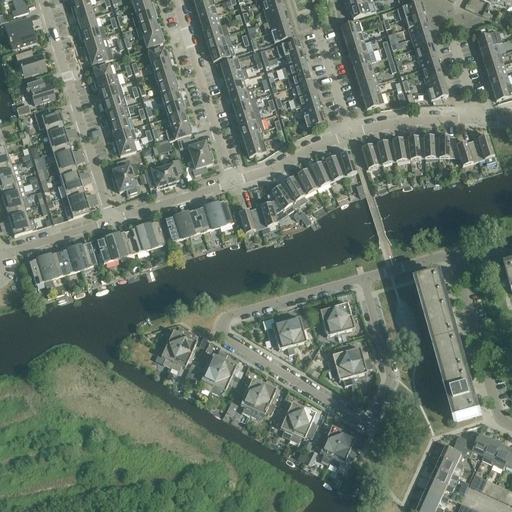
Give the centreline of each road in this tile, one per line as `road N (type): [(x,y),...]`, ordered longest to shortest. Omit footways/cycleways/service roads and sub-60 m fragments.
road 1 (residential): [(367,424),(223,338),(220,324),(362,280)]
road 2 (residential): [(111,220),(44,0)]
road 3 (residential): [(233,182),(175,0)]
road 4 (residential): [(511,428),(498,419),(455,274)]
road 5 (residential): [(367,424),(390,379),(362,280)]
road 6 (residential): [(351,133),(411,120),(479,120)]
road 7 (residential): [(233,182),(111,220)]
road 8 (residential): [(351,133),(233,182)]
